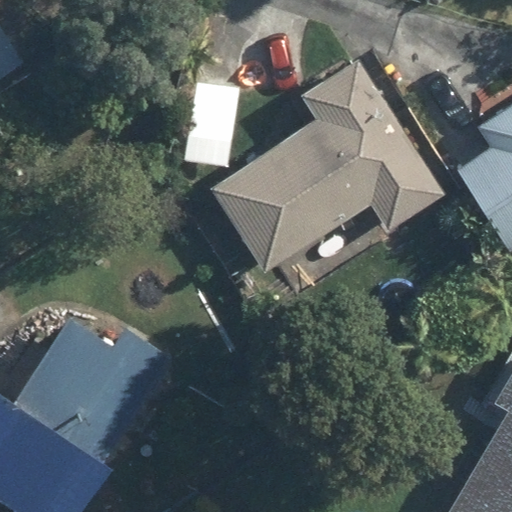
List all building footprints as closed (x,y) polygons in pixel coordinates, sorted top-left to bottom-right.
[(0,74),(30,56),(0,8),(0,74)] [(365,49),(290,95),(307,122),(219,177),(271,261),(376,195),(391,220),(449,183),(365,49)] [(236,162),(244,79),(195,74),(187,157),(236,162)] [(511,93),(485,108),(499,133),(454,157),(501,244),(511,238),(511,93)] [(128,337),(78,304),(24,386),(112,445),(175,349),(136,324),(128,337)] [(511,511),(511,364),(491,400),(506,409),(444,511),(511,511)] [(24,386),(0,370),(0,478),(50,511),(79,511),(121,451),(112,445),(24,386)]
